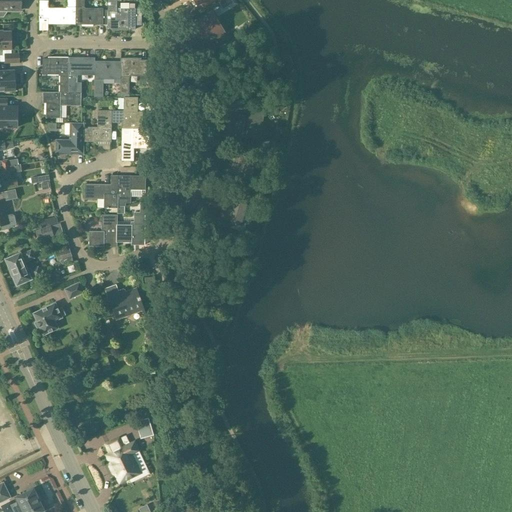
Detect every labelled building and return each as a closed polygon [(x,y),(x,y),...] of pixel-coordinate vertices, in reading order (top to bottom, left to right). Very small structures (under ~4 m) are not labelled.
[(0,0),(0,10),(7,10),(21,11),(20,0),(0,0)] [(78,25),(78,0),(66,0),(67,6),(66,8),(49,8),(49,0),(39,0),(39,21),(39,30),(48,30),(48,24),(78,25)] [(84,0),(78,0),(78,25),(108,25),(108,10),(103,10),(103,8),(86,8),(85,7),(84,0)] [(136,26),(136,14),(142,14),(142,8),(136,8),(129,8),(121,8),(121,13),(118,13),(117,11),(117,1),(121,1),(121,0),(107,0),(108,10),(108,25),(108,29),(136,29),(136,26)] [(189,27),(204,51),(227,37),(212,12),(189,27)] [(0,32),(0,49),(12,49),(11,32),(0,32)] [(20,53),(5,54),(5,64),(20,63),(20,53)] [(68,93),(69,57),(49,57),(49,59),(43,59),(42,75),(59,75),(60,76),(59,93),(68,93)] [(95,58),(69,57),(68,93),(77,93),(77,76),(79,75),(95,75),(95,61),(95,58)] [(95,61),(95,75),(94,97),(103,97),(103,79),(120,79),(120,97),(126,97),(126,93),(123,93),(124,58),(120,58),(120,61),(95,61)] [(140,59),(124,58),(123,93),(126,93),(126,97),(129,97),(129,76),(140,76),(140,83),(150,83),(150,60),(140,60),(140,59)] [(14,71),(0,71),(0,92),(15,92),(14,71)] [(68,93),(59,93),(43,92),(43,99),(46,99),(46,118),(60,118),(61,106),(81,106),(81,92),(77,93),(68,93)] [(124,111),(112,111),(112,123),(123,123),(123,128),(132,129),(143,129),(143,112),(138,112),(138,98),(124,97),(124,111)] [(0,127),(18,127),(18,111),(18,105),(8,105),(8,98),(0,98),(0,127)] [(243,133),(243,137),(261,139),(265,107),(250,106),(249,112),(245,112),(245,115),(232,113),(230,131),(243,133)] [(84,127),(84,142),(98,142),(98,147),(102,147),(102,150),(110,150),(110,142),(111,142),(112,123),(112,111),(98,110),(97,127),(84,127)] [(84,154),(84,142),(84,127),(84,123),(70,123),(70,140),(56,140),(56,154),(84,154)] [(132,129),(123,128),(122,128),(121,161),(134,161),(134,148),(149,149),(149,129),(143,129),(132,129)] [(248,183),(251,175),(252,176),(258,160),(234,152),(229,168),(234,170),(232,177),(248,183)] [(19,164),(0,167),(0,174),(10,173),(10,174),(22,172),(21,164),(19,165),(19,164)] [(121,176),(120,206),(125,206),(126,204),(131,204),(131,197),(142,197),(142,193),(146,193),(146,178),(150,178),(150,172),(139,172),(139,176),(121,176)] [(51,174),(31,177),(32,183),(52,179),(51,174)] [(120,206),(121,176),(111,175),(110,184),(84,184),(84,199),(104,199),(104,208),(106,208),(106,210),(109,210),(109,212),(117,212),(117,208),(119,207),(119,206),(120,206)] [(17,179),(2,181),(3,189),(18,186),(17,179)] [(0,192),(0,231),(10,229),(10,228),(15,227),(17,225),(14,215),(12,214),(7,215),(3,202),(9,201),(7,191),(0,192)] [(247,204),(226,197),(225,197),(214,194),(212,201),(224,205),(218,225),(227,227),(229,221),(241,224),(245,211),(249,212),(251,205),(247,204)] [(117,225),(117,242),(131,242),(131,245),(145,245),(145,212),(149,212),(149,201),(145,202),(145,201),(140,202),(140,212),(134,212),(134,222),(131,222),(131,225),(117,225)] [(117,242),(117,225),(117,215),(102,215),(102,231),(89,231),(89,246),(117,247),(117,242)] [(60,224),(45,230),(48,239),(63,233),(60,224)] [(24,253),(21,255),(20,253),(5,259),(11,272),(26,266),(24,262),(35,258),(31,249),(24,252),(24,253)] [(62,259),(72,257),(72,256),(69,249),(56,253),(58,261),(62,259)] [(27,269),(26,266),(11,272),(17,285),(35,278),(42,275),(38,266),(32,269),(31,268),(27,269)] [(80,281),(64,289),(69,300),(85,292),(80,281)] [(107,301),(111,302),(117,319),(143,310),(135,289),(119,295),(116,286),(106,289),(107,292),(107,301)] [(101,303),(97,291),(90,293),(94,305),(101,303)] [(55,303),(33,314),(37,321),(35,323),(37,328),(40,328),(44,335),(58,328),(54,321),(62,318),(61,317),(65,315),(62,308),(58,310),(55,303)] [(103,373),(111,370),(107,358),(98,361),(103,373)] [(137,421),(142,438),(155,434),(150,417),(137,421)] [(127,445),(124,446),(120,437),(104,444),(109,454),(106,455),(109,461),(108,467),(112,474),(117,477),(120,483),(140,473),(132,455),(140,451),(135,441),(127,445)] [(0,502),(10,498),(3,483),(0,484),(0,502)] [(15,497),(18,502),(18,503),(16,504),(15,506),(15,509),(16,511),(39,511),(44,510),(33,488),(15,497)]
